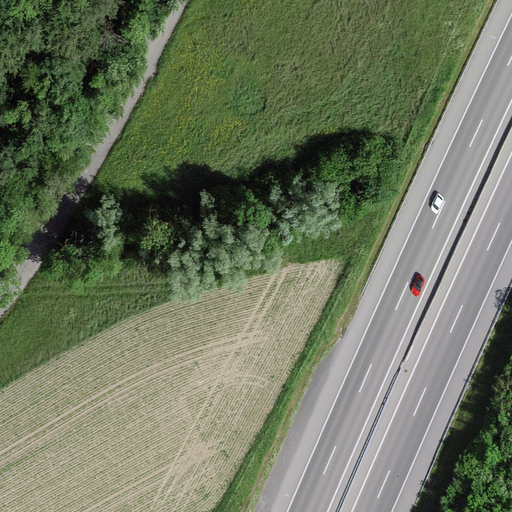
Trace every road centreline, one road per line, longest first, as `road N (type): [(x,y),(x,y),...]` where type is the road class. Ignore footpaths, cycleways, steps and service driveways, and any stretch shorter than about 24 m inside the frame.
road 1 (motorway): [(511,56),(307,511)]
road 2 (motorway): [(371,511),(511,196)]
road 3 (unclassified): [(0,294),(47,231),(174,0)]
